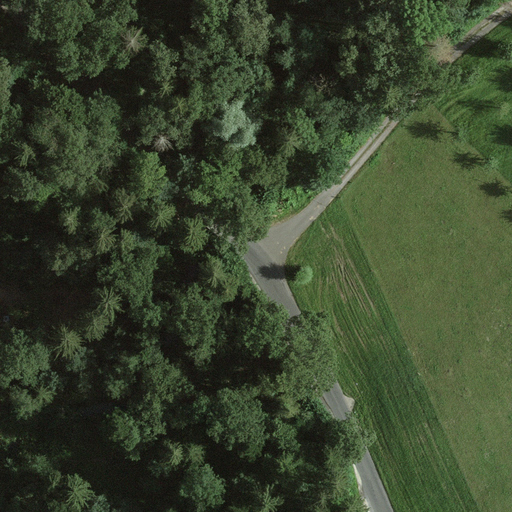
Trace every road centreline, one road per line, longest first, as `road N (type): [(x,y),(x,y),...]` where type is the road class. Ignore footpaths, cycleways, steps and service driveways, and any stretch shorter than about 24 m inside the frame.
road 1 (tertiary): [(383,511),(266,260),(183,151),(43,0)]
road 2 (track): [(266,260),(432,82),(511,12)]
road 3 (track): [(183,151),(164,220),(129,280)]
